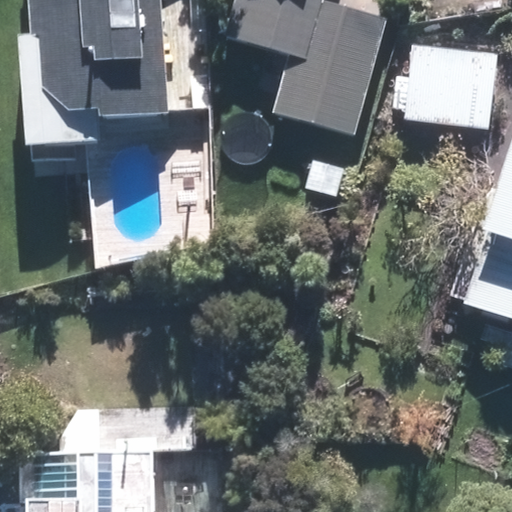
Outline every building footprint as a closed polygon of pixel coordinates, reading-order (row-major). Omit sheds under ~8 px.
[(107,121),(175,117),(167,0),(35,0),(38,36),(25,36),(33,148),(109,143),(107,121)] [(223,0),(214,33),(292,55),(276,113),(360,137),(393,21),(328,3),(328,0),(223,0)] [(406,122),(493,131),(500,57),(413,48),(406,122)] [(316,161),(308,189),(340,198),(349,170),(316,161)] [(511,175),(471,304),(511,317),(511,175)] [(163,511),(160,452),(8,460),(5,511),(163,511)]
